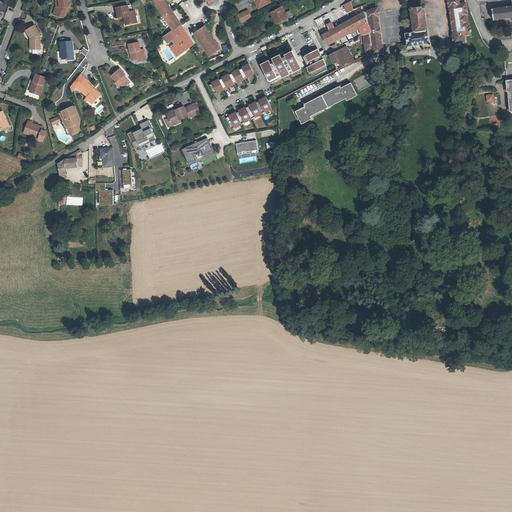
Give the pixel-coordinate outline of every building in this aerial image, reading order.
[(58,0),(60,8),(57,15),(63,17),(66,7),(69,7),(67,0),(58,0)] [(170,26),(171,28),(173,27),(175,30),(183,25),(183,24),(167,0),(156,0),(172,25),(170,26)] [(260,0),(256,2),(259,10),(272,4),(271,3),(269,0),(260,0)] [(469,15),(468,4),(459,4),(458,0),(449,0),(450,6),(451,6),(455,36),(454,36),(454,37),(455,43),(465,42),(464,35),(472,34),(470,23),(469,15)] [(511,4),(511,6),(492,10),(494,22),(511,18),(511,0),(511,1),(511,4)] [(352,2),(345,5),(348,12),(354,10),(352,2)] [(118,18),(123,17),(125,16),(126,19),(124,19),(125,26),(132,24),(132,23),(135,22),(134,17),(136,17),(135,12),(129,13),(128,7),(116,9),(118,18)] [(284,8),(272,13),(279,26),(290,20),(284,8)] [(431,44),(430,40),(429,31),(427,31),(424,9),(412,10),(415,33),(406,34),(407,43),(408,47),(431,44)] [(374,52),(367,53),(367,56),(384,53),(383,47),(383,46),(382,47),(378,17),(379,16),(378,10),(374,11),(369,13),(374,52)] [(241,24),(252,19),(249,12),(238,17),(241,24)] [(364,15),(356,19),(329,33),(328,31),(323,33),(323,34),(328,45),(361,27),(365,36),(367,53),(374,52),(369,13),(364,15)] [(193,39),(183,24),(183,25),(186,30),(183,32),(186,37),(188,36),(191,40),(193,39)] [(25,30),(30,37),(32,38),(32,49),(40,49),(40,35),(34,25),(25,30)] [(175,30),(166,36),(170,42),(174,40),(177,44),(172,46),(178,56),(196,45),(193,39),(191,40),(188,36),(186,37),(183,32),(186,30),(183,25),(175,30)] [(207,26),(199,31),(202,36),(201,36),(210,51),(211,50),(214,54),(222,49),(207,26)] [(144,49),(143,49),(141,50),(139,42),(129,44),(131,53),(133,52),(135,60),(139,59),(140,60),(145,59),(143,53),(145,53),(144,49)] [(66,60),(66,62),(72,61),(71,53),(73,53),(72,43),(60,44),(62,61),(66,60)] [(302,58),(312,78),(327,71),(313,45),(307,48),(310,54),(302,58)] [(348,49),(341,53),(347,64),(354,61),(348,49)] [(259,67),(269,86),(299,69),(290,51),(259,67)] [(337,70),(347,64),(341,53),(331,58),(337,70)] [(248,66),(207,87),(212,96),(252,75),(248,66)] [(118,84),(121,87),(122,85),(126,88),(132,83),(128,78),(127,79),(125,76),(127,75),(121,69),(113,76),(119,83),(118,84)] [(81,73),(75,82),(80,87),(81,88),(82,87),(85,90),(84,91),(93,101),(92,102),(95,105),(101,99),(99,98),(102,95),(89,82),(90,81),(81,73)] [(34,75),(32,82),(33,83),(30,92),(39,95),(44,78),(34,75)] [(297,113),(303,126),(313,121),(312,118),(347,101),(348,103),(359,98),(352,85),(343,90),(342,88),(305,106),(306,108),(297,113)] [(225,120),(230,131),(270,110),(265,99),(225,120)] [(166,120),(163,122),(166,130),(170,128),(169,126),(178,122),(187,118),(190,117),(190,119),(199,115),(194,105),(183,110),(182,108),(174,112),(174,111),(164,115),(166,120)] [(74,106),(64,111),(74,134),(80,131),(77,125),(78,125),(74,117),(78,115),(74,106)] [(0,113),(0,131),(8,128),(2,113),(0,113)] [(31,122),(28,121),(24,134),(38,139),(37,141),(42,142),(45,132),(42,130),(42,128),(32,124),(31,122)] [(150,131),(152,130),(148,122),(139,127),(141,130),(141,131),(133,135),(133,134),(133,133),(127,136),(131,145),(133,149),(154,140),(152,135),(150,131)] [(155,142),(152,135),(154,140),(133,149),(131,145),(134,152),(155,142)] [(206,140),(181,151),(187,165),(195,162),(192,156),(201,152),(202,156),(212,152),(206,140)] [(256,148),(255,142),(235,146),(237,157),(241,156),(241,153),(244,152),(245,156),(251,155),(251,153),(250,149),(256,148)] [(106,155),(106,163),(115,163),(115,147),(103,147),(103,155),(106,155)] [(59,161),(60,173),(66,172),(66,167),(78,165),(78,163),(83,163),(83,158),(78,158),(78,156),(79,155),(79,154),(80,153),(78,149),(71,154),(71,156),(67,156),(59,161)] [(195,162),(187,165),(189,168),(213,156),(212,152),(202,156),(201,152),(192,156),(195,162)] [(133,169),(119,169),(119,188),(131,188),(131,174),(133,174),(133,169)] [(97,204),(112,204),(112,189),(105,189),(105,182),(94,182),(95,190),(97,190),(97,204)]
